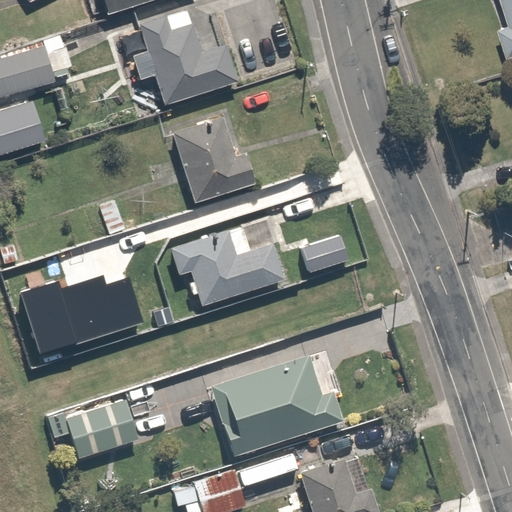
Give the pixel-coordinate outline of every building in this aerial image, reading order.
[(98,0),(103,14),(148,0),(98,0)] [(511,0),(499,0),(507,23),(495,27),(504,56),(511,53),(511,0)] [(161,15),(135,23),(143,50),(129,55),(136,79),(151,74),(160,105),(235,81),(222,42),(198,50),(189,22),(187,23),(183,10),(162,16),(161,15)] [(0,96),(51,82),(41,46),(0,57),(0,96)] [(219,115),(168,131),(189,201),(251,182),(242,151),(235,153),(233,145),(229,146),(219,115)] [(108,236),(138,225),(133,212),(119,217),(113,199),(97,205),(108,236)] [(196,306),(283,278),(270,239),(246,247),(240,227),(226,232),(224,228),(168,246),(162,226),(94,248),(102,274),(168,253),(174,274),(185,271),(196,306)] [(15,259),(11,244),(0,246),(0,259),(1,263),(15,259)] [(182,405),(205,473),(321,434),(312,408),(304,410),(291,369),(182,405)] [(112,407),(46,429),(61,473),(127,451),(112,407)] [(335,511),(322,473),(270,490),(277,511),(356,511),(355,507),(338,511),(335,511)] [(223,511),(214,483),(172,498),(177,511),(223,511)]
